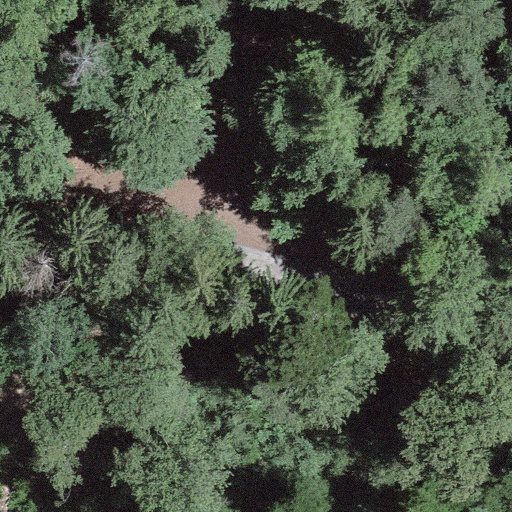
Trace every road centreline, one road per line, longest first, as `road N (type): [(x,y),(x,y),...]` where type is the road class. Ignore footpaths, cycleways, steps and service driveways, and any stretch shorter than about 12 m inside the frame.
road 1 (track): [(511,353),(301,277),(165,243),(0,220)]
road 2 (track): [(242,0),(301,277)]
